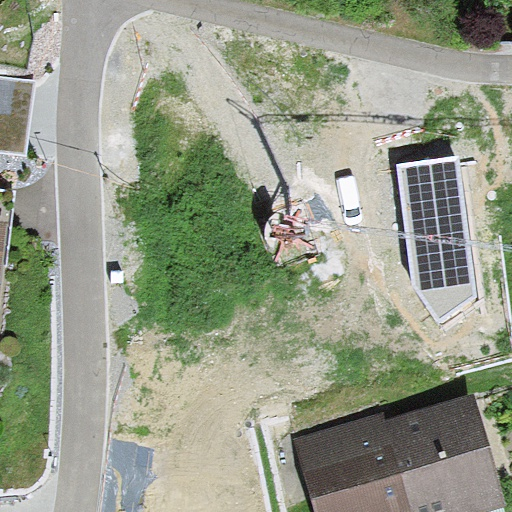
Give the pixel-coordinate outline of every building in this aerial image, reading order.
[(0,152),(26,156),(34,83),(0,79),(0,152)] [(383,166),(400,168),(457,161),(473,158),(469,114),(398,102),(383,166)] [(457,161),(400,168),(405,201),(409,235),(417,284),(441,315),(472,294),(457,161)] [(409,235),(405,201),(377,204),(381,238),(409,235)] [(296,438),(317,511),(483,511),(503,506),(471,397),(384,423),(381,413),(296,438)] [(157,456),(156,511),(131,511),(130,511),(230,511),(231,511),(219,510),(221,457),(157,456)]
